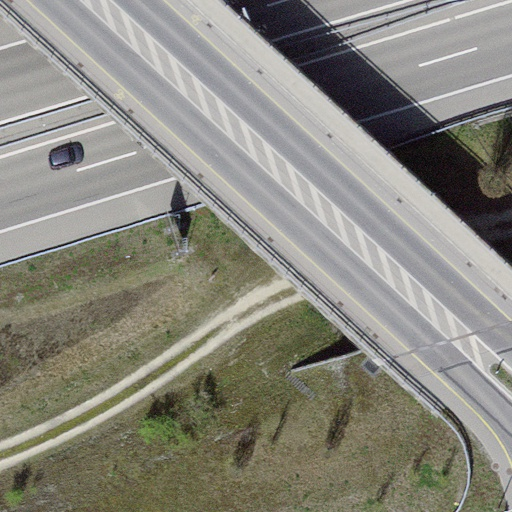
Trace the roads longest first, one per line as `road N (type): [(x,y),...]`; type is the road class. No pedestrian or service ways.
road 1 (secondary): [(50,0),(511,427)]
road 2 (motorway): [(0,195),(511,40)]
road 3 (secondary): [(511,346),(132,0)]
road 4 (motorway): [(279,0),(0,83)]
